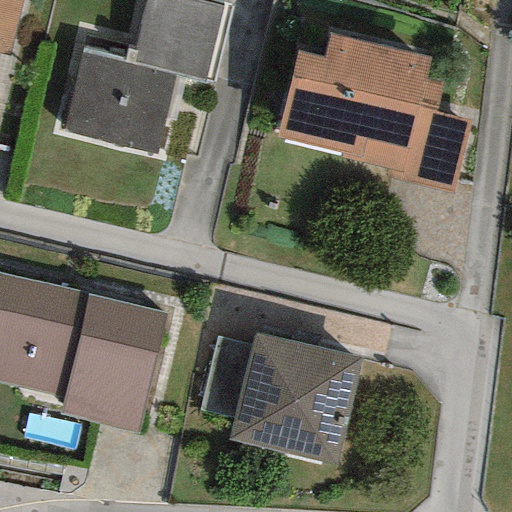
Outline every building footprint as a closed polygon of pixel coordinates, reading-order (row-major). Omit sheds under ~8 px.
[(18,0),(0,0),(0,54),(7,56),(18,0)] [(70,57),(50,133),(150,158),(169,82),(201,90),(222,5),(202,0),(143,0),(125,72),(70,57)] [(325,57),(300,50),(274,139),(431,184),(451,113),(419,104),(432,57),(333,29),(325,57)] [(166,319),(0,283),(0,384),(61,398),(57,418),(140,435),(166,319)] [(361,361),(254,339),(232,441),(339,464),(361,361)]
